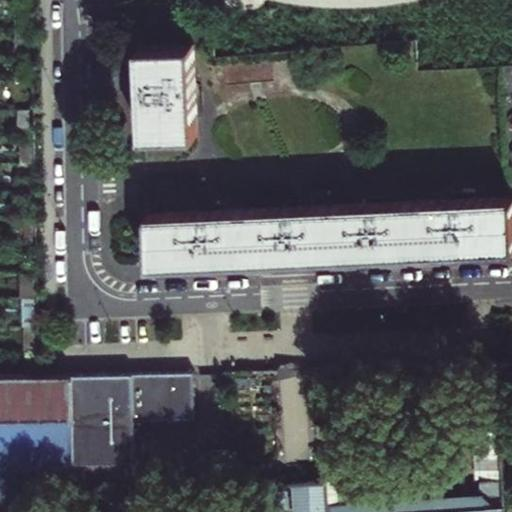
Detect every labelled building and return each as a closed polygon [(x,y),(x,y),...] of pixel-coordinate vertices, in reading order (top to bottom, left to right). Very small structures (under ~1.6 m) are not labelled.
[(31,27),(30,8),(16,8),(17,27),(31,27)] [(192,44),(141,47),(143,82),(146,136),(197,134),(192,44)] [(32,80),(31,54),(20,54),(21,81),(32,80)] [(32,108),(32,80),(21,81),(16,81),(17,108),(32,108)] [(33,134),(22,134),(22,161),(33,161),(33,134)] [(22,161),(22,189),(34,189),(33,161),(22,161)] [(511,245),(511,197),(149,215),(151,262),(206,260),(267,257),(337,254),(465,248),(511,245)] [(34,216),(22,217),(23,243),(35,243),(34,216)] [(0,269),(10,270),(10,261),(0,261),(0,269)] [(36,296),(26,296),(27,323),(37,323),(36,296)] [(37,323),(27,323),(28,350),(37,350),(37,323)] [(498,368),(496,347),(453,346),(453,367),(498,368)] [(198,370),(71,372),(74,429),(75,462),(136,458),(135,414),(199,415),(198,370)] [(484,421),(501,420),(498,371),(480,371),(484,421)] [(38,373),(0,373),(0,415),(52,414),(53,430),(74,429),(71,372),(38,373)] [(52,414),(0,415),(0,511),(21,511),(21,464),(0,463),(0,431),(53,430),(52,414)] [(487,474),(505,472),(501,420),(484,421),(487,474)] [(506,511),(507,511),(506,504),(505,472),(487,474),(480,474),(481,496),(350,505),(333,506),(333,511),(506,511)] [(348,478),(330,479),(333,506),(350,505),(348,478)] [(311,481),(313,511),(333,511),(333,506),(330,479),(311,481)]
